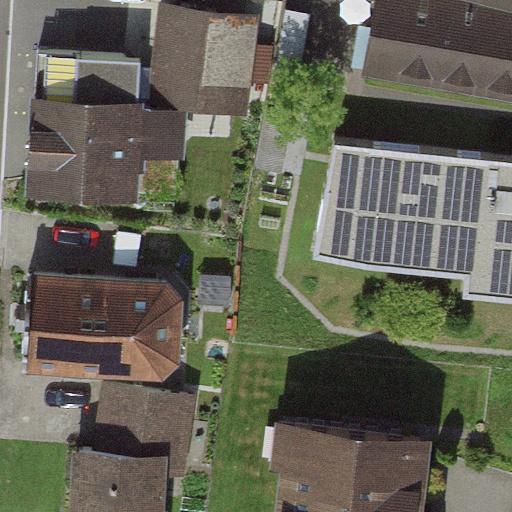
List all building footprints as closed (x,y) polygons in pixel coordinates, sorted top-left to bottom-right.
[(143,57),(43,53),(37,186),(137,190),(138,155),(184,157),(188,106),(254,113),(266,11),(176,0),(173,0),(161,102),(141,101),(143,57)] [(511,0),(387,0),(375,81),(511,102),(511,0)] [(511,160),(337,144),(326,262),(466,274),(464,295),(511,299),(511,160)] [(165,278),(34,270),(29,358),(159,366),(181,348),(185,291),(165,278)] [(196,392),(107,381),(100,447),(77,446),(74,511),(164,511),(167,467),(186,470),(196,392)] [(422,511),(433,416),(278,398),(272,445),(280,446),(272,511),(422,511)]
